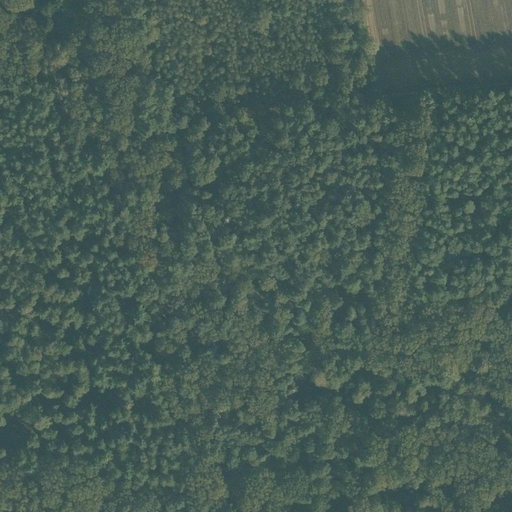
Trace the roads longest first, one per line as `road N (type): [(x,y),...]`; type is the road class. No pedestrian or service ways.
road 1 (track): [(434,89),(0,141)]
road 2 (track): [(434,89),(418,284)]
